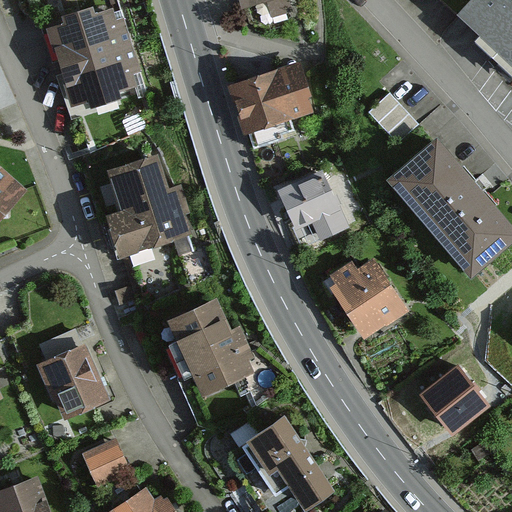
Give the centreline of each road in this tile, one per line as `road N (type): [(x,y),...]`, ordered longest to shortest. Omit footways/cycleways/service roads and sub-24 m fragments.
road 1 (secondary): [(177,0),(239,200),(285,305),(350,411),(430,511)]
road 2 (residential): [(82,244),(113,343),(211,511)]
road 3 (residential): [(0,32),(82,244)]
road 4 (residential): [(511,150),(371,0)]
